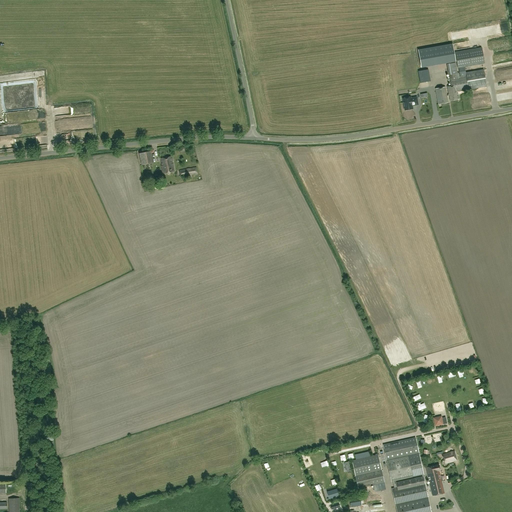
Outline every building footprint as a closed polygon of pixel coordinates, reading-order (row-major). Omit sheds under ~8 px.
[(482,47),(455,52),(458,68),(484,63),(482,47)] [(463,72),(458,73),(457,73),(454,55),(446,56),(451,86),(447,86),(450,101),(459,99),(458,94),(457,94),(457,91),(469,90),(487,87),(484,69),(466,73),(466,75),(463,76),(463,72)] [(428,69),(418,71),(420,83),(430,81),(428,69)] [(4,85),(15,85),(14,81),(0,81),(0,95),(4,95),(4,85)] [(445,87),(435,88),(438,105),(448,103),(445,87)] [(403,98),(405,110),(412,109),(412,105),(413,105),(418,104),(417,97),(411,98),(410,97),(403,98)] [(19,127),(19,134),(36,132),(34,132),(33,125),(19,127)] [(141,165),(151,163),(149,152),(139,154),(141,165)] [(161,166),(162,174),(174,172),(171,157),(160,158),(161,166)] [(179,171),(180,177),(197,174),(196,167),(179,171)] [(483,406),(486,401),(482,398),(478,403),(483,406)] [(446,418),(441,418),(441,417),(433,418),(435,426),(447,423),(446,418)] [(393,482),(396,482),(396,481),(424,474),(415,438),(383,445),(391,482),(393,482)] [(457,461),(454,451),(443,454),(445,464),(457,461)] [(384,482),(378,455),(352,461),(358,488),(384,482)] [(439,472),(440,471),(439,464),(425,468),(433,496),(444,493),(439,472)] [(396,482),(393,482),(394,488),(392,489),(397,511),(431,511),(426,491),(423,476),(396,482)] [(338,496),(336,489),(328,492),(329,496),(331,495),(332,498),(338,496)] [(362,505),(360,497),(350,498),(351,507),(362,505)] [(20,511),(20,498),(8,499),(8,511),(20,511)] [(341,509),(339,503),(331,505),(332,509),(334,509),(335,511),(341,509)]
